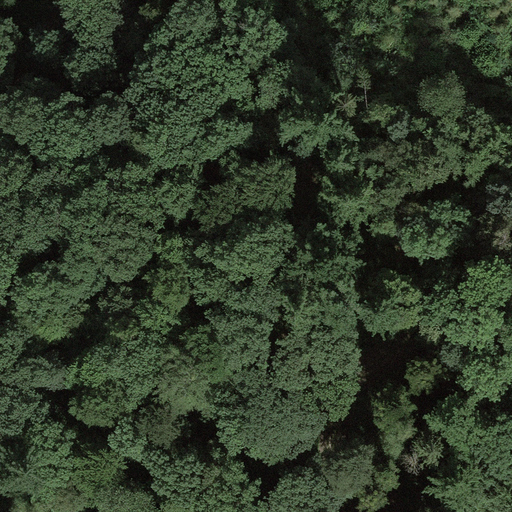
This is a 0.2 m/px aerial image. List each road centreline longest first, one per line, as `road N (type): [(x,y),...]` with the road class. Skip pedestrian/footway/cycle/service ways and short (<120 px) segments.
road 1 (track): [(0,415),(165,247),(238,210),(278,206),(351,228),(392,262),(437,328)]
road 2 (track): [(511,345),(474,330),(437,328),(352,380),(336,407),(331,441),(348,511)]
road 3 (track): [(69,0),(0,118)]
